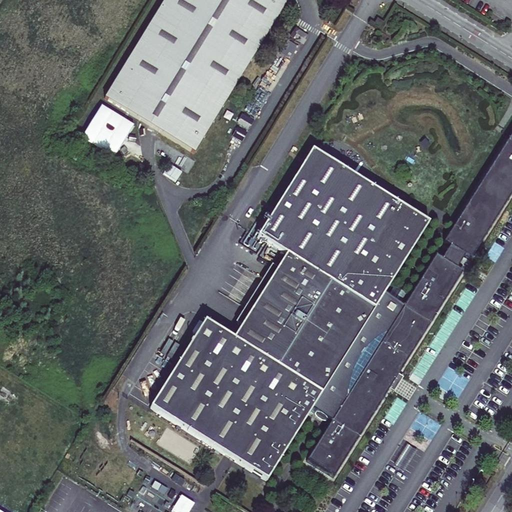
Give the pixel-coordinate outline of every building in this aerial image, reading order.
[(165,0),(104,99),(194,154),(288,0),(165,0)] [(377,18),(374,23),(381,27),(384,22),(377,18)] [(133,127),(101,107),(81,139),(114,159),(133,127)] [(150,409),(267,482),(311,411),(331,423),(307,461),(334,479),(392,385),(395,386),(397,384),(398,382),(396,379),(462,273),(456,270),(464,257),(470,261),(511,194),(511,133),(443,243),(449,247),(441,260),(435,256),(403,307),(384,295),(428,224),(311,151),(257,238),(285,256),(233,340),(204,322),(150,409)] [(135,511),(191,511),(138,483),(133,493),(149,502),(145,510),(138,506),(135,511)]
